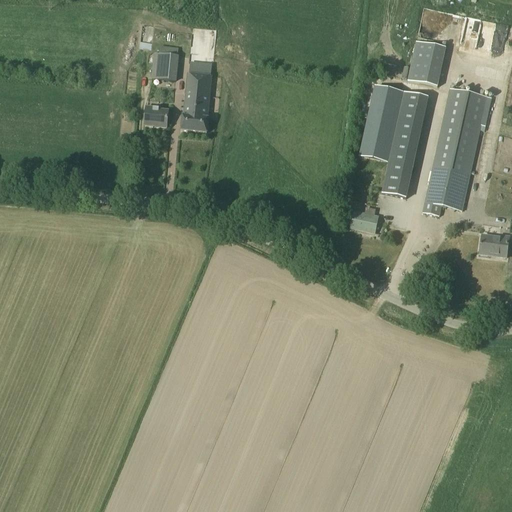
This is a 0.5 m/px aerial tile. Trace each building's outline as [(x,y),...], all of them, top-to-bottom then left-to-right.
[(207,71),(212,22),(191,20),(186,69),(207,71)] [(141,42),(140,49),(151,51),(152,44),(141,42)] [(407,82),(437,89),(446,50),(415,43),(407,82)] [(152,80),(175,83),(178,58),(154,56),(152,80)] [(181,132),(207,134),(209,120),(207,120),(212,78),(188,76),(184,117),(182,117),(181,132)] [(431,217),(439,218),(442,208),(462,213),(466,196),(472,198),(475,185),(469,184),(481,126),(486,127),(492,100),(449,91),(422,215),(431,217)] [(403,94),(381,195),(405,200),(427,99),(403,94)] [(144,128),(167,130),(168,112),(160,111),(160,109),(146,108),(144,128)] [(384,173),(388,139),(377,138),(373,171),(384,173)] [(350,230),(374,234),(377,219),(373,218),(375,211),(366,210),(365,216),(354,214),(350,230)] [(480,256),(506,260),(509,239),(499,238),(499,240),(483,237),(480,256)]
